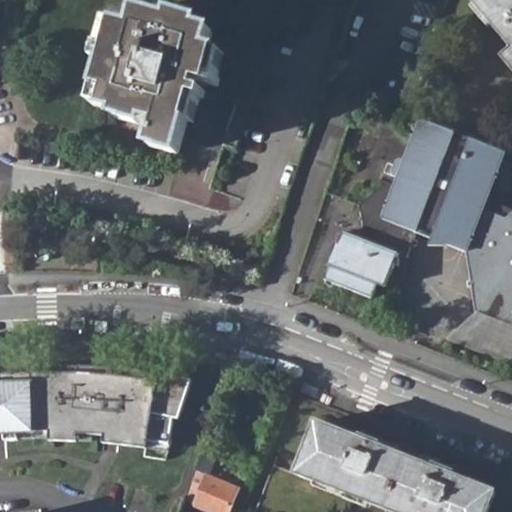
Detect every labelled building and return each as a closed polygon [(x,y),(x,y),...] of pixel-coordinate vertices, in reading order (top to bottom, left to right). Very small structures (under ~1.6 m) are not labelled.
[(511,58),(509,61),(511,63),(511,0),(474,0),(511,41),(511,58)] [(155,141),(181,149),(199,97),(206,98),(208,91),(201,89),(204,80),(223,87),(226,78),(224,77),(232,53),(215,48),(219,31),(202,25),(205,19),(176,11),(175,18),(142,7),(136,21),(110,13),(98,53),(111,56),(102,83),(113,87),(109,98),(124,102),(120,111),(147,119),(149,111),(162,115),(155,141)] [(391,108),(398,110),(401,100),(395,99),(391,108)] [(484,210),(506,151),(421,120),(406,162),(395,162),(393,166),(390,177),(400,181),(395,195),(388,185),(357,207),(360,239),(340,231),(337,242),(332,242),(325,263),(329,265),(323,280),(371,298),(377,283),(385,286),(399,250),(407,254),(416,230),(469,249),(465,248),(474,310),(502,320),(511,310),(511,315),(511,211),(505,218),(484,210)] [(385,164),(381,175),(390,177),(393,166),(385,164)] [(511,315),(511,310),(502,320),(474,310),(444,336),(511,361),(511,315)] [(0,433),(6,433),(6,439),(12,441),(21,440),(21,432),(52,433),(51,442),(79,443),(80,435),(107,437),(105,444),(150,450),(151,443),(173,447),(178,418),(186,412),(196,382),(194,381),(135,370),(81,366),(81,374),(4,375),(4,381),(0,381),(0,433)] [(297,471),(399,511),(486,511),(495,492),(317,419),(297,471)] [(187,504),(207,511),(232,511),(241,488),(211,477),(219,457),(206,452),(187,504)]
